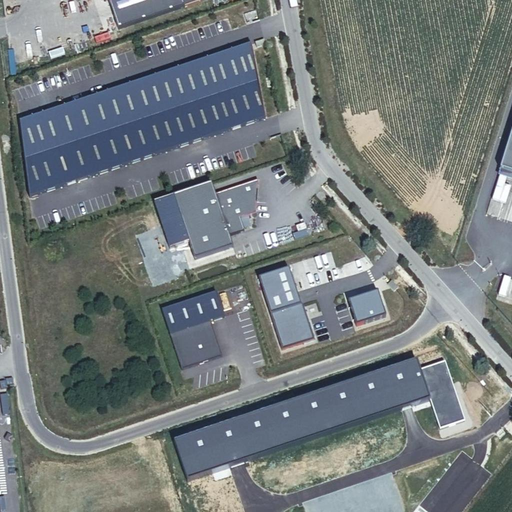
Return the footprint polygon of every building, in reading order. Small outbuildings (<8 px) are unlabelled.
[(110,0),(121,31),(201,4),(200,0),(110,0)] [(250,44),(20,122),(30,198),(264,119),(250,44)] [(511,134),(501,171),(511,174),(511,134)] [(511,174),(501,171),(499,177),(511,181),(511,174)] [(260,208),(258,181),(216,196),(212,184),(173,197),(195,262),(234,249),(230,238),(247,233),(246,230),(241,215),(256,210),(260,208)] [(261,225),(256,210),(241,215),(246,230),(261,225)] [(290,277),(261,287),(283,351),(314,341),(302,305),(300,306),(290,277)] [(511,299),(511,279),(503,277),(497,295),(511,299)] [(398,288),(392,281),(387,285),(394,292),(398,288)] [(377,293),(347,303),(355,327),(385,317),(382,306),(377,293)] [(217,294),(162,312),(182,372),(222,358),(211,323),(225,318),(217,294)]
